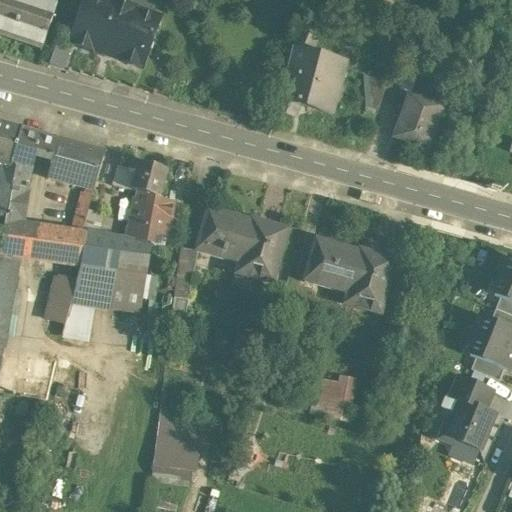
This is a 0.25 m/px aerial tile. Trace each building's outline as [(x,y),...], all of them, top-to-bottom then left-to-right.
[(0,0),(0,37),(39,51),(39,52),(40,53),(56,7),(55,6),(54,8),(31,0),(0,0)] [(138,10),(111,0),(110,2),(104,0),(85,0),(70,45),(93,53),(95,47),(119,56),(117,62),(141,70),(159,20),(137,12),(138,10)] [(417,37),(410,58),(421,62),(431,65),(438,44),(417,37)] [(311,46),(297,41),(289,61),(275,114),(294,118),(296,110),(298,110),(300,103),(325,110),(336,67),(318,62),(319,58),(308,54),(311,46)] [(410,58),(409,58),(399,90),(410,94),(421,62),(410,58)] [(442,109),(408,97),(393,140),(427,151),(442,109)] [(22,132),(0,125),(0,165),(11,169),(22,132)] [(40,137),(22,132),(11,169),(14,170),(29,174),(34,157),(40,137)] [(59,143),(40,137),(34,157),(53,162),(59,143)] [(104,155),(59,143),(53,162),(51,172),(97,184),(104,155)] [(166,173),(130,163),(128,172),(135,174),(130,193),(136,194),(159,201),(166,173)] [(0,252),(5,225),(11,190),(14,170),(11,169),(0,165),(0,252)] [(27,192),(29,174),(14,170),(11,190),(27,192)] [(97,184),(51,172),(48,181),(81,190),(94,193),(97,184)] [(25,227),(27,192),(11,190),(5,225),(25,227)] [(88,213),(94,193),(81,190),(70,230),(81,233),(88,213)] [(159,201),(136,194),(127,243),(150,246),(153,229),(167,232),(174,227),(169,221),(172,205),(159,201)] [(256,226),(207,212),(197,247),(221,253),(221,255),(225,256),(225,254),(246,260),(242,278),(272,286),(286,232),(257,224),(256,226)] [(99,216),(88,213),(81,233),(80,236),(87,237),(94,238),(99,216)] [(0,254),(20,258),(25,227),(5,225),(0,252),(0,254)] [(34,261),(38,228),(25,227),(20,258),(34,261)] [(80,268),(87,237),(80,236),(47,229),(38,228),(34,261),(80,268)] [(94,238),(87,237),(80,268),(145,279),(150,246),(127,243),(94,238)] [(365,257),(316,243),(306,276),(356,290),(351,307),(379,315),(394,263),(365,255),(365,257)] [(180,252),(173,300),(187,301),(189,302),(196,253),(180,252)] [(0,291),(14,295),(20,258),(0,254),(0,291)] [(511,261),(509,260),(501,279),(511,283),(511,261)] [(145,279),(80,268),(76,282),(70,304),(95,308),(140,315),(145,279)] [(70,304),(76,282),(54,276),(42,321),(64,327),(70,304)] [(511,283),(501,279),(493,298),(499,301),(511,305),(511,283)] [(0,354),(4,355),(14,295),(0,291),(0,354)] [(187,301),(173,300),(169,327),(183,329),(187,301)] [(511,305),(499,301),(495,312),(511,318),(511,305)] [(95,308),(70,304),(64,327),(61,338),(86,344),(95,308)] [(511,318),(495,312),(490,323),(511,331),(511,318)] [(511,331),(490,323),(484,321),(476,340),(511,354),(511,331)] [(511,370),(511,354),(476,340),(469,359),(475,361),(503,373),(510,376),(511,370)] [(4,355),(0,354),(0,393),(44,403),(54,366),(4,355)] [(503,373),(475,361),(470,372),(498,384),(503,373)] [(337,387),(317,382),(310,415),(347,425),(355,383),(339,379),(337,387)] [(491,394),(458,380),(450,400),(459,404),(484,413),(491,394)] [(484,413),(459,404),(450,426),(446,424),(439,441),(452,446),(454,442),(479,452),(494,416),(484,413)] [(200,450),(155,444),(153,460),(197,467),(200,450)] [(194,484),(197,467),(153,460),(151,478),(194,484)]
